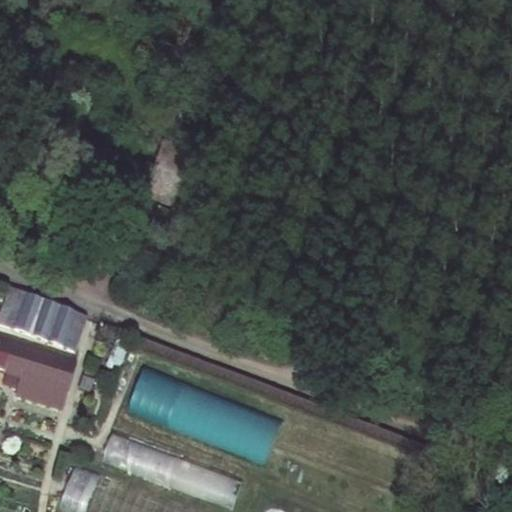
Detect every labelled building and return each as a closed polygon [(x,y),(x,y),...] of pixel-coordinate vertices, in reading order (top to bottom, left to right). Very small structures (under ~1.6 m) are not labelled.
[(154,156),(145,197),(179,204),(188,163),(154,156)] [(0,340),(75,369),(86,338),(9,308),(0,334),(0,340)] [(141,354),(129,383),(259,435),(270,407),(141,354)] [(29,368),(0,358),(0,388),(21,395),(29,368)] [(74,384),(29,368),(21,395),(66,410),(74,384)] [(115,426),(246,469),(255,440),(124,398),(115,426)] [(288,402),(274,442),(395,484),(409,444),(288,402)] [(233,509),(243,480),(110,435),(100,464),(233,509)] [(259,479),(352,511),(392,511),(398,496),(269,451),(259,479)] [(196,511),(73,469),(57,511),(196,511)]
